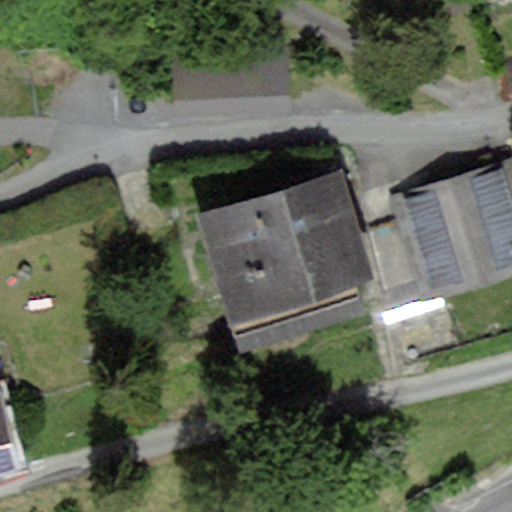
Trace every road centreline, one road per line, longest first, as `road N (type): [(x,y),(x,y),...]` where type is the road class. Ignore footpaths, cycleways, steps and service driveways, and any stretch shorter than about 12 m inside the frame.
road 1 (residential): [(511,365),(0,486)]
road 2 (residential): [(511,132),(406,135),(286,124),(166,135),(0,194)]
road 3 (residential): [(511,131),(374,57),(234,0)]
